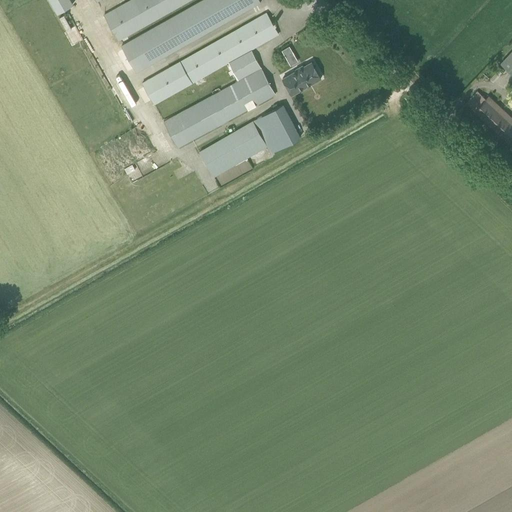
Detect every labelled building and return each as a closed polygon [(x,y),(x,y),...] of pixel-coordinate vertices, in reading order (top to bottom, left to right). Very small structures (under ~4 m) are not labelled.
[(73,4),(70,0),(49,0),(57,13),(73,4)] [(130,0),(103,15),(117,40),(189,0),(95,0),(96,1),(97,0),(130,0)] [(201,0),(121,45),(135,69),(259,0),(201,0)] [(230,67),(237,80),(261,67),(251,49),(278,34),(267,13),(180,61),(181,61),(143,83),(154,103),(192,82),(193,83),(194,82),(197,87),(212,79),(212,78),(209,73),(228,63),(230,67)] [(289,46),(282,50),(290,65),(298,61),(289,46)] [(511,51),(501,63),(511,73),(511,51)] [(282,78),(292,95),(321,78),(314,66),(313,67),(311,64),(312,64),(311,62),(282,78)] [(261,67),(237,80),(220,90),(218,87),(211,91),(213,94),(163,121),(178,148),(276,94),(261,67)] [(478,90),(466,103),(509,143),(511,139),(511,118),(503,110),(488,96),(486,98),(478,90)] [(300,137),(282,104),(252,120),(199,151),(214,178),(267,147),(270,153),(300,137)]
